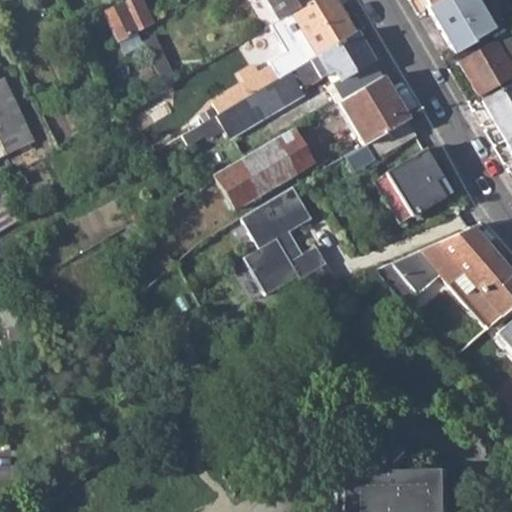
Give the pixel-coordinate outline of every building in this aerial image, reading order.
[(154,23),(145,5),(141,7),(136,0),(125,0),(140,32),(154,23)] [(289,72),(316,55),(355,32),(335,0),(312,0),(291,12),(278,19),(269,25),(284,51),(268,61),(270,65),(259,72),(267,85),(278,78),(289,72)] [(267,0),(278,19),(291,12),(312,0),(267,0)] [(425,8),(452,53),(490,30),(473,0),(437,0),(428,6),(425,8)] [(104,10),(118,38),(136,30),(122,1),(104,10)] [(327,86),(337,102),(382,75),(355,32),(316,55),(289,72),(299,89),(332,69),(338,79),(327,86)] [(156,35),(145,41),(161,75),(173,70),(156,35)] [(477,95),(511,75),(507,66),(493,40),(457,62),(477,95)] [(249,96),(267,85),(259,72),(254,64),(239,74),(246,84),(249,89),(246,91),(249,96)] [(337,102),(364,147),(365,146),(406,121),(408,119),(382,75),(337,102)] [(0,145),(5,155),(32,141),(1,77),(0,77),(0,145)] [(480,101),(503,140),(511,134),(511,84),(511,83),(480,101)] [(216,115),(249,96),(246,91),(249,89),(246,84),(210,105),(216,115)] [(212,118),(226,140),(248,127),(240,113),(254,105),(249,96),(216,115),(212,118)] [(406,121),(365,146),(376,163),(415,136),(406,121)] [(177,139),(182,148),(201,136),(196,127),(177,139)] [(211,177),(231,212),(312,163),(291,129),(211,177)] [(372,180),(397,223),(448,193),(423,149),(372,180)] [(296,189),(244,222),(260,250),(245,259),(267,297),(299,278),(301,282),(328,267),(317,248),(304,256),(292,234),(314,221),(296,189)] [(421,230),(427,243),(467,226),(461,213),(421,230)] [(439,275),(485,328),(511,304),(511,276),(468,226),(372,270),(404,306),(439,275)] [(328,267),(301,282),(310,299),(339,286),(328,267)] [(7,341),(30,341),(22,327),(6,296),(0,299),(0,318),(5,327),(7,327),(7,341)] [(511,319),(496,334),(511,352),(511,319)] [(489,402),(504,419),(511,412),(511,409),(498,394),(489,402)] [(444,511),(444,470),(334,471),(334,511),(444,511)]
